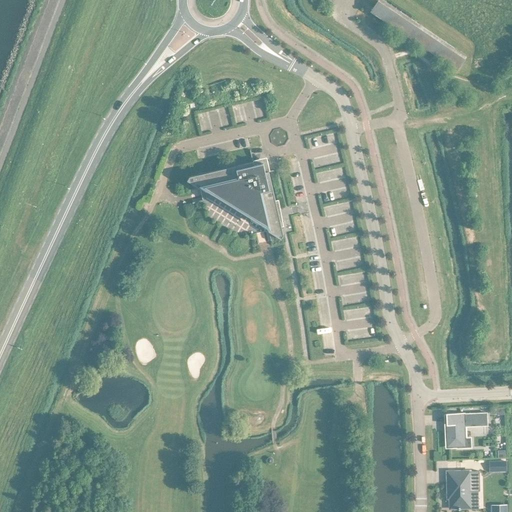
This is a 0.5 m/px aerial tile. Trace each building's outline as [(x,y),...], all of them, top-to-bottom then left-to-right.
[(376,15),(382,19),(461,73),(467,63),(382,6),(378,13),(376,15)] [(281,215),(282,215),(273,176),(270,177),(267,168),(258,170),(257,166),(257,167),(200,180),(194,181),(191,185),(202,192),(204,193),(213,191),(214,194),(213,194),(211,198),(265,231),(267,228),(267,227),(270,226),(272,235),(273,236),(285,244),(288,240),(283,222),(282,222),(281,215)] [(491,430),(491,418),(452,419),(452,434),(450,434),(451,452),(461,451),(461,452),(463,452),(463,453),(469,452),(475,452),(474,443),(469,443),(468,431),(491,430)] [(510,465),(493,466),(494,476),(510,476),(510,465)] [(464,487),(452,487),(452,503),(454,503),(453,511),(474,511),(474,496),(484,496),(484,476),(464,477),(464,487)]
